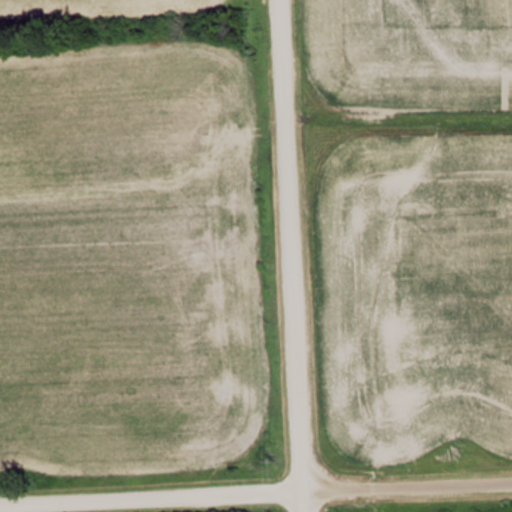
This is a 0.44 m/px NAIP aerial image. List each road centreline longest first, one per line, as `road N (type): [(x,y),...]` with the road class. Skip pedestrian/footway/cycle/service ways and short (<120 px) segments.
road 1 (residential): [(303,511),(276,0)]
road 2 (residential): [(0,503),(511,480)]
